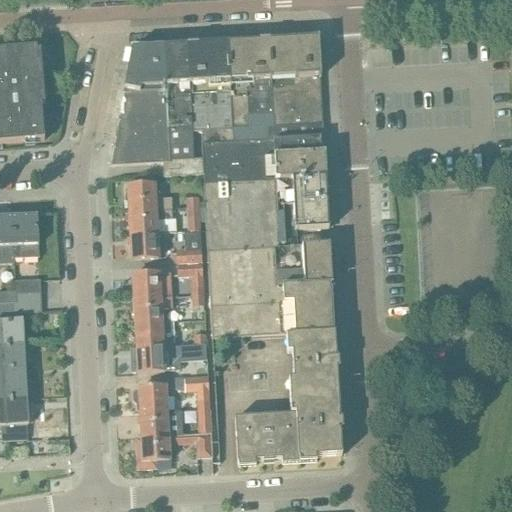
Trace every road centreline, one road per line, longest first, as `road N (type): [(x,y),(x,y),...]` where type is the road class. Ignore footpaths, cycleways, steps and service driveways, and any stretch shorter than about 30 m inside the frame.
road 1 (unclassified): [(365,348),(348,0)]
road 2 (residential): [(91,504),(79,167)]
road 3 (residential): [(91,504),(373,486)]
road 4 (residential): [(112,12),(319,0)]
road 5 (residential): [(79,167),(112,12)]
road 6 (residential): [(365,348),(511,341)]
road 7 (unclassified): [(373,486),(365,348)]
